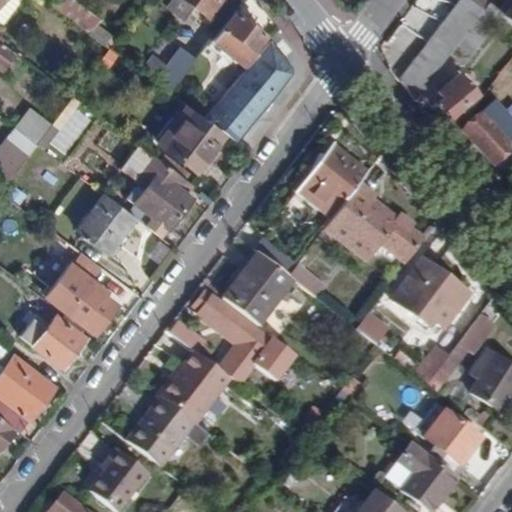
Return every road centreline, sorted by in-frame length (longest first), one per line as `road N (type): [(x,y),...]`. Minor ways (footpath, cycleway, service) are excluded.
road 1 (residential): [(342,63),(7,511)]
road 2 (residential): [(511,280),(342,63)]
